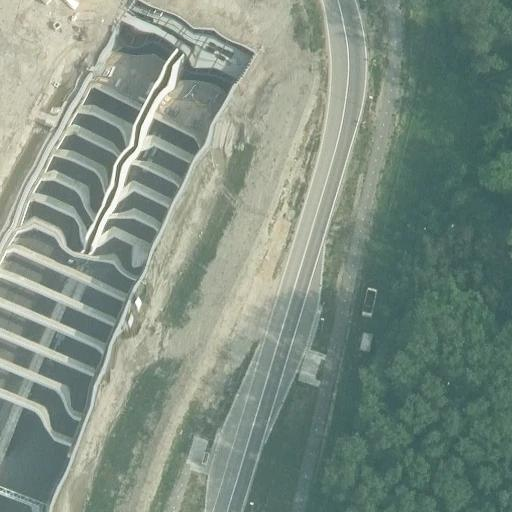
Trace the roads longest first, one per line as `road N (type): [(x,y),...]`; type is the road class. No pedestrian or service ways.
road 1 (motorway): [(14,511),(95,311),(251,0)]
road 2 (secondary): [(225,511),(340,132),(350,78),(336,0)]
road 3 (motorway): [(179,0),(0,356)]
